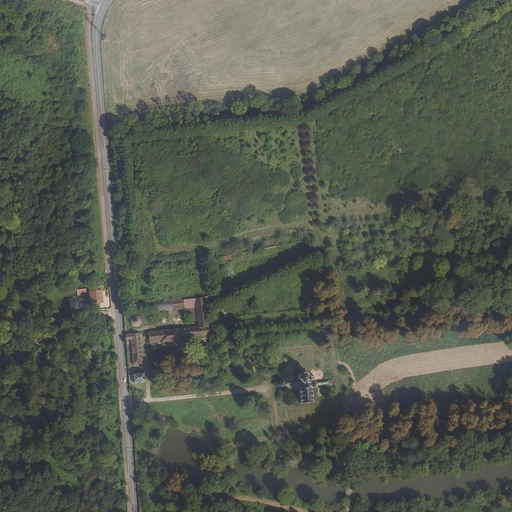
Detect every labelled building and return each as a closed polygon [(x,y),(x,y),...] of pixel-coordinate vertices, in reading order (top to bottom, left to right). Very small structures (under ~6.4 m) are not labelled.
[(237,278),(235,263),(228,264),(230,279),(237,278)] [(207,304),(227,296),(225,288),(215,293),(207,296),(207,304)] [(103,303),(102,291),(90,292),(91,304),(103,303)] [(211,336),(207,304),(207,296),(187,298),(186,295),(158,297),(158,310),(197,306),(199,326),(151,332),(151,342),(153,342),(154,343),(160,343),(159,341),(162,341),(162,343),(183,341),(183,339),(211,336)] [(137,317),(135,316),(133,316),(131,318),(130,319),(130,321),(130,323),(131,325),(133,326),(136,326),(137,325),(139,323),(139,320),(137,317)] [(105,326),(103,317),(84,321),(86,330),(105,326)] [(141,332),(127,333),(127,339),(132,339),(134,364),(143,363),(142,343),(141,332)] [(312,403),(310,389),(314,388),(313,382),(310,383),(309,380),(307,380),(307,379),(308,378),(308,376),(307,373),(305,372),(304,371),(303,372),(302,372),(300,373),(299,375),(299,377),(299,379),(300,381),(299,382),(299,388),(298,388),(300,404),(312,403)] [(147,381),(145,372),(134,373),(135,382),(147,381)]
